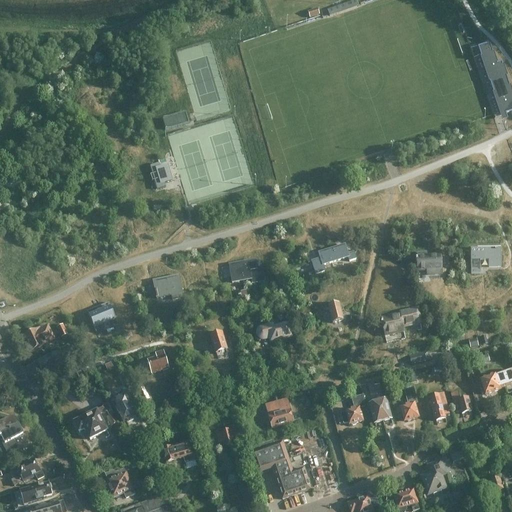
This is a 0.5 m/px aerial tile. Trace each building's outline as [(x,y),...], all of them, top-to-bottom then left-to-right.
[(327,11),(329,17),(358,7),(356,1),(327,11)] [(317,10),(307,12),(309,18),(318,16),(317,10)] [(496,65),(489,44),(477,48),(500,116),(505,114),(505,115),(511,112),(511,94),(501,63),(496,65)] [(150,167),(157,190),(166,187),(165,184),(171,182),(167,166),(160,168),(159,164),(150,167)] [(311,262),(315,275),(325,272),(323,266),(347,258),(349,262),(355,260),(353,253),(347,255),(344,246),(318,254),(320,259),(311,262)] [(471,274),(479,274),(479,260),(489,260),(489,268),(500,268),(500,250),(484,250),(484,255),(470,255),(471,274)] [(416,258),(417,271),(429,271),(429,275),(441,274),(440,257),(426,258),(426,256),(424,254),(419,255),(417,256),(417,258),(416,258)] [(256,270),(255,262),(229,266),(232,283),(251,280),(252,284),(263,282),(261,269),(256,270)] [(182,294),(179,277),(153,283),(156,299),(171,296),(172,300),(182,298),(181,295),(182,294)] [(327,306),(332,324),(343,321),(338,304),(327,306)] [(110,308),(88,316),(94,329),(115,321),(110,308)] [(399,314),(399,315),(381,319),(384,336),(403,332),(402,328),(420,324),(417,310),(399,314)] [(264,339),(269,338),(270,341),(290,336),(287,324),(272,328),(271,325),(261,328),(260,328),(259,329),(258,330),(257,331),(257,332),(256,333),(256,334),(257,335),(257,336),(258,337),(258,338),(259,339),(260,339),(262,339),(263,339),(264,339)] [(61,338),(67,335),(62,325),(56,329),(61,338)] [(39,329),(24,336),(28,345),(26,346),(28,351),(30,350),(32,353),(47,345),(47,344),(54,340),(49,329),(47,326),(40,330),(39,329)] [(221,334),(210,337),(215,353),(226,350),(221,334)] [(37,363),(39,368),(36,369),(38,373),(41,372),(43,376),(65,365),(64,363),(76,357),(72,348),(60,354),(59,352),(37,363)] [(162,352),(155,355),(157,359),(148,362),(152,375),(168,370),(162,352)] [(426,352),(409,357),(411,365),(428,360),(426,352)] [(495,376),(480,381),(485,396),(500,391),(500,390),(511,386),(511,374),(511,371),(495,376)] [(228,382),(230,389),(243,385),(241,378),(228,382)] [(373,383),(367,385),(372,404),(369,405),(374,424),(382,422),(374,387),(373,383)] [(374,387),(382,422),(391,420),(386,400),(383,401),(379,386),(374,387)] [(142,389),(137,392),(140,399),(146,396),(142,389)] [(408,406),(400,408),(404,422),(405,422),(407,423),(410,422),(411,420),(418,418),(414,405),(417,404),(412,389),(404,392),(408,406)] [(467,398),(460,401),(457,393),(450,395),(456,413),(460,412),(461,415),(471,412),(467,398)] [(444,417),(449,415),(443,394),(435,397),(436,399),(430,401),(435,422),(445,419),(444,417)] [(125,396),(112,402),(123,424),(138,416),(134,408),(132,409),(125,396)] [(362,422),(359,409),(365,408),(362,396),(351,399),(353,410),(345,412),(346,413),(341,415),(343,424),(348,423),(349,425),(350,425),(352,426),(354,426),(356,424),(362,422)] [(90,416),(74,424),(79,433),(84,430),(89,441),(106,432),(98,415),(106,411),(103,405),(88,412),(90,416)] [(288,405),(277,408),(282,426),(293,423),(288,405)] [(282,426),(277,408),(266,411),(271,429),(282,426)] [(113,414),(106,418),(110,427),(117,423),(113,414)] [(0,423),(0,435),(17,427),(13,418),(1,425),(0,423)] [(219,430),(214,432),(218,445),(223,443),(224,446),(234,443),(233,439),(234,439),(238,438),(235,426),(228,428),(229,431),(220,433),(219,430)] [(0,441),(2,441),(4,444),(2,445),(7,455),(18,450),(13,441),(22,436),(17,427),(0,435),(0,441)] [(280,438),(248,448),(257,476),(272,471),(282,500),(311,491),(303,469),(291,473),(289,466),(280,438)] [(195,461),(189,442),(161,450),(165,463),(183,458),(184,464),(195,461)] [(451,450),(454,461),(464,457),(461,447),(451,450)] [(20,477),(11,482),(14,487),(18,485),(23,483),(33,478),(32,477),(35,476),(37,481),(43,478),(40,471),(39,472),(33,460),(16,468),(20,477)] [(445,475),(441,464),(440,462),(427,467),(430,474),(421,478),(427,496),(432,494),(434,497),(441,494),(440,491),(445,489),(441,477),(445,475)] [(113,471),(103,475),(106,482),(109,490),(108,490),(111,498),(112,498),(113,499),(124,495),(126,500),(133,497),(132,492),(126,475),(125,475),(123,470),(114,473),(113,471)] [(498,476),(490,479),(492,485),(493,487),(491,487),(493,493),(503,490),(501,484),(500,482),(498,476)] [(43,500),(43,498),(51,496),(50,491),(51,489),(50,486),(48,485),(48,484),(30,489),(19,492),(24,506),(43,500)] [(393,497),(396,504),(394,508),(394,511),(404,511),(406,510),(405,508),(410,506),(412,511),(414,511),(419,511),(413,492),(407,494),(407,493),(393,497)] [(457,506),(454,494),(448,496),(451,508),(457,506)] [(168,511),(162,496),(121,511),(168,511)] [(353,503),(347,505),(349,511),(379,511),(378,506),(371,508),(368,498),(353,503)] [(64,511),(64,508),(62,503),(57,504),(57,503),(39,509),(39,507),(28,510),(28,511),(64,511)]
